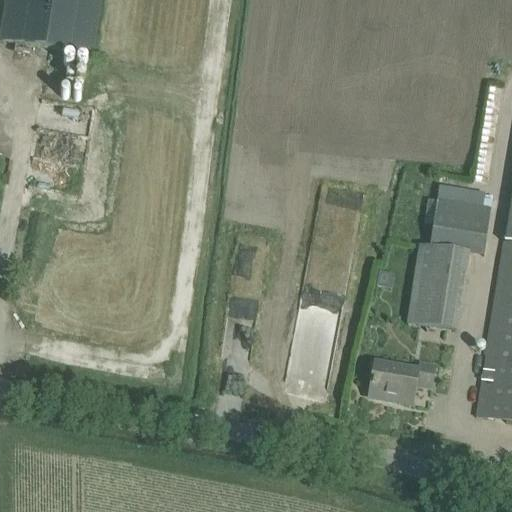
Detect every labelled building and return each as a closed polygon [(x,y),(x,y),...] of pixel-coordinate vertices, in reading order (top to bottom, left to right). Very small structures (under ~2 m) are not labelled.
[(5,0),(0,33),(0,44),(94,60),(103,0),(5,0)] [(511,171),(501,255),(499,255),(477,422),(511,426),(511,171)] [(331,380),(364,193),(320,185),(298,313),(296,313),(286,372),(331,380)] [(491,211),(437,202),(430,247),(483,256),(491,211)] [(468,254),(418,246),(405,326),(455,334),(468,254)] [(374,366),(372,378),(369,397),(398,402),(397,405),(412,408),(415,389),(430,392),(435,368),(419,365),(418,374),(374,366)]
